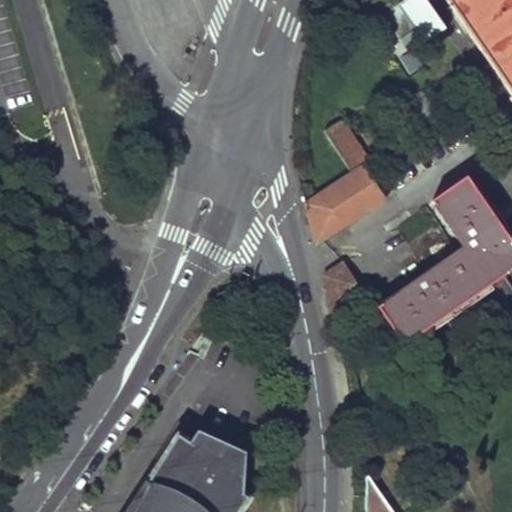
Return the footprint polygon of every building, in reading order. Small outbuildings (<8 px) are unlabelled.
[(511,4),(509,0),(440,0),(511,108),(511,4)] [(392,18),(420,59),(441,45),(413,4),(392,18)] [(302,206),(314,249),(387,203),(363,168),(370,164),(342,120),(322,134),(349,175),(302,206)] [(463,251),(378,314),(403,351),(436,327),(498,280),(511,269),(511,249),(466,181),(429,208),(463,251)] [(321,278),(332,323),(369,308),(342,263),(321,278)] [(192,449),(173,436),(122,511),(237,511),(242,505),(235,502),(241,469),(192,449)] [(388,511),(366,476),(365,511),(388,511)]
